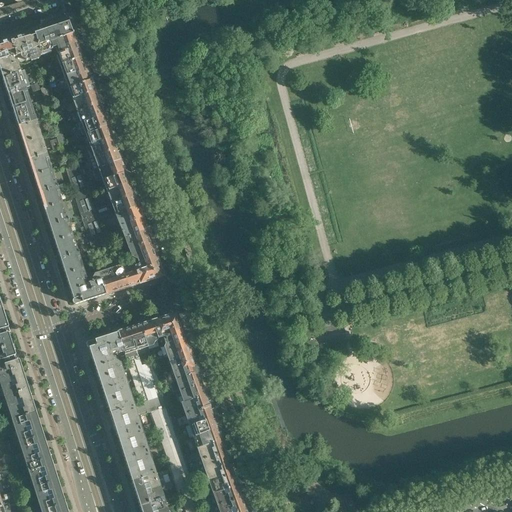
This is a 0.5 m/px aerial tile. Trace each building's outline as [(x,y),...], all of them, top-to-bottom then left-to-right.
[(73,34),(68,22),(46,30),(50,43),(73,34)] [(52,48),(50,43),(46,30),(34,34),(35,36),(41,54),(52,50),(52,48)] [(77,46),(73,34),(50,43),(52,48),(56,47),(58,53),(77,46)] [(35,36),(29,37),(24,39),(23,39),(30,59),(40,56),(41,54),(35,36)] [(30,59),(23,39),(24,39),(23,37),(11,41),(16,56),(20,55),(21,58),(26,61),(30,59)] [(16,56),(11,41),(0,44),(0,59),(12,56),(13,57),(16,56)] [(81,57),(77,46),(58,53),(59,53),(58,53),(58,54),(61,64),(81,57)] [(18,72),(13,57),(12,56),(0,59),(0,71),(2,77),(18,72)] [(86,69),(81,57),(61,64),(66,76),(86,69)] [(38,84),(35,74),(33,67),(28,69),(32,80),(33,80),(35,85),(38,84)] [(90,80),(86,69),(66,76),(70,87),(90,80)] [(21,84),(18,72),(2,77),(7,94),(25,88),(24,83),(21,84)] [(94,92),(90,80),(70,87),(74,99),(94,92)] [(44,100),(43,98),(40,88),(38,84),(35,85),(32,86),(33,91),(38,90),(39,91),(37,92),(40,101),(44,100)] [(57,92),(55,88),(51,90),(49,85),(40,88),(43,98),(47,96),(57,92)] [(28,105),(24,93),(27,93),(25,88),(7,94),(12,110),(28,105)] [(98,103),(94,92),(74,99),(79,110),(98,103)] [(51,107),(47,96),(43,98),(44,100),(44,102),(47,109),(51,107)] [(103,114),(98,103),(79,110),(83,122),(103,114)] [(32,117),(28,105),(12,110),(18,127),(36,121),(34,116),(32,117)] [(107,126),(103,114),(83,122),(87,133),(107,126)] [(39,138),(35,126),(37,125),(36,121),(18,127),(23,143),(39,138)] [(111,137),(107,126),(87,133),(91,145),(111,137)] [(63,142),(58,131),(54,133),(57,142),(58,144),(63,142)] [(115,149),(111,137),(91,145),(96,156),(115,149)] [(42,150),(39,138),(23,143),(28,159),(46,154),(45,149),(42,150)] [(120,160),(115,149),(96,156),(100,168),(120,160)] [(49,171),(45,159),(48,158),(46,154),(28,159),(33,176),(49,171)] [(124,172),(121,164),(120,160),(100,168),(104,179),(124,172)] [(81,175),(79,169),(77,163),(69,166),(66,167),(67,172),(70,182),(81,215),(87,231),(92,249),(102,245),(107,243),(103,232),(101,226),(98,221),(117,214),(137,206),(133,195),(113,202),(94,209),(92,203),(90,198),(86,186),(83,180),(81,175)] [(53,183),(49,171),(33,176),(39,192),(57,187),(55,182),(53,183)] [(128,183),(124,172),(104,179),(108,191),(128,183)] [(133,195),(128,183),(108,191),(113,202),(133,195)] [(94,196),(89,185),(86,186),(90,198),(94,196)] [(60,204),(56,192),(58,191),(57,187),(39,192),(44,209),(60,204)] [(63,216),(60,204),(44,209),(49,225),(67,219),(66,215),(63,216)] [(141,218),(137,206),(117,214),(121,225),(141,218)] [(87,231),(81,215),(77,216),(82,233),(87,231)] [(145,229),(141,218),(121,225),(126,237),(145,229)] [(70,237),(66,225),(69,224),(67,219),(49,225),(55,242),(70,237)] [(150,241),(145,229),(126,237),(130,248),(150,241)] [(74,248),(70,237),(55,242),(60,258),(78,252),(76,248),(74,248)] [(154,252),(150,241),(130,248),(134,259),(136,259),(154,252)] [(92,253),(103,249),(102,245),(92,249),(90,249),(92,253)] [(81,269),(77,258),(79,257),(78,252),(60,258),(65,274),(81,269)] [(158,264),(154,252),(136,259),(139,265),(135,266),(136,272),(158,264)] [(163,276),(158,264),(136,272),(140,283),(163,276)] [(140,283),(136,272),(135,266),(133,265),(131,265),(129,265),(122,267),(129,287),(140,283)] [(129,287),(122,267),(110,271),(117,291),(129,287)] [(86,286),(86,285),(81,269),(65,274),(70,291),(86,286)] [(110,271),(99,274),(105,295),(117,291),(110,271)] [(105,295),(99,274),(98,273),(94,274),(92,279),(93,282),(89,283),(94,298),(105,295)] [(94,298),(89,283),(86,285),(86,286),(70,291),(75,305),(94,298)] [(326,298),(311,302),(320,334),(335,330),(326,298)] [(181,326),(176,314),(152,321),(157,335),(181,326)] [(0,334),(8,332),(7,328),(9,328),(6,320),(0,322),(0,334)] [(157,335),(152,321),(141,325),(147,345),(155,343),(155,341),(158,340),(158,339),(157,335)] [(147,345),(141,325),(129,329),(136,349),(147,345)] [(185,338),(181,326),(157,335),(158,339),(161,338),(163,345),(185,338)] [(155,374),(154,370),(151,362),(141,366),(136,349),(129,329),(118,332),(124,352),(124,353),(140,403),(131,406),(109,413),(113,424),(135,417),(149,413),(151,421),(152,424),(154,428),(158,443),(160,447),(163,459),(165,463),(168,470),(173,481),(179,492),(185,511),(192,511),(193,511),(203,509),(200,502),(199,499),(195,487),(194,485),(191,476),(187,465),(183,453),(175,431),(167,408),(163,397),(163,394),(160,387),(159,385),(155,374)] [(0,347),(12,344),(10,337),(8,332),(0,334),(0,347)] [(124,352),(118,332),(106,336),(110,350),(112,353),(116,352),(119,353),(124,352)] [(110,350),(106,336),(87,342),(91,356),(110,350)] [(189,349),(185,338),(163,345),(167,357),(189,349)] [(0,360),(15,355),(14,351),(12,344),(0,347),(0,360)] [(193,361),(189,349),(167,357),(171,368),(193,361)] [(116,360),(115,358),(113,357),(112,353),(110,350),(91,356),(95,367),(116,360)] [(0,372),(21,366),(19,359),(17,359),(15,355),(0,360),(0,372)] [(120,372),(117,361),(116,360),(95,367),(98,379),(120,372)] [(197,372),(193,361),(171,368),(175,380),(197,372)] [(25,377),(23,373),(21,366),(0,372),(0,376),(3,385),(25,377)] [(124,383),(120,372),(98,379),(102,390),(124,383)] [(201,383),(197,372),(175,380),(179,391),(201,383)] [(28,389),(26,382),(25,377),(3,385),(6,396),(28,389)] [(128,394),(124,383),(102,390),(106,401),(128,394)] [(205,395),(201,383),(179,391),(183,402),(183,403),(205,395)] [(32,400),(31,396),(28,389),(6,396),(10,407),(32,400)] [(131,406),(128,394),(106,401),(109,413),(131,406)] [(209,406),(205,395),(183,403),(183,402),(181,403),(185,415),(209,406)] [(36,412),(34,405),(32,400),(10,407),(14,419),(36,412)] [(213,418),(209,406),(185,415),(189,426),(213,418)] [(180,429),(176,418),(172,407),(171,407),(167,408),(175,431),(180,429)] [(39,423),(38,419),(36,412),(14,419),(17,430),(39,423)] [(139,429),(135,417),(113,424),(117,436),(139,429)] [(217,429),(215,423),(213,418),(189,426),(193,437),(217,429)] [(43,435),(41,428),(39,423),(17,430),(21,442),(43,435)] [(142,440),(139,429),(117,436),(120,447),(142,440)] [(221,440),(217,429),(193,437),(197,448),(221,440)] [(47,446),(45,441),(43,435),(21,442),(25,453),(47,446)] [(146,452),(142,440),(120,447),(124,459),(146,452)] [(225,452),(221,440),(197,448),(201,460),(225,452)] [(50,457),(48,451),(47,446),(25,453),(28,464),(50,457)] [(150,463),(146,452),(124,459),(128,470),(150,463)] [(229,463),(225,452),(201,460),(205,471),(229,463)] [(54,469),(53,464),(50,457),(28,464),(32,476),(54,469)] [(153,474),(150,463),(128,470),(132,481),(153,474)] [(196,474),(192,463),(187,465),(191,476),(196,474)] [(233,474),(229,463),(205,471),(209,482),(233,474)] [(58,480),(56,473),(54,469),(32,476),(36,487),(58,480)] [(165,483),(161,472),(153,474),(157,486),(165,483)] [(157,486),(153,474),(132,481),(135,493),(157,486)] [(237,485),(233,474),(209,482),(213,494),(237,485)] [(61,492),(60,487),(58,480),(36,487),(40,499),(61,492)] [(204,497),(201,489),(203,488),(202,485),(195,487),(199,499),(204,497)] [(241,497),(237,485),(213,494),(217,505),(241,497)] [(161,497),(157,486),(135,493),(139,504),(161,497)] [(22,498),(21,492),(19,487),(14,488),(18,500),(22,498)] [(65,503),(63,496),(61,492),(40,499),(43,510),(65,503)] [(154,511),(164,509),(161,497),(139,504),(141,511),(154,511)] [(233,511),(245,508),(241,497),(217,505),(219,511),(233,511)] [(26,510),(24,504),(22,498),(18,500),(22,511),(26,510)] [(209,508),(207,500),(200,502),(203,509),(203,510),(209,508)] [(292,511),(289,502),(281,505),(284,511),(292,511)] [(68,511),(67,510),(65,503),(43,510),(43,511),(68,511)]
